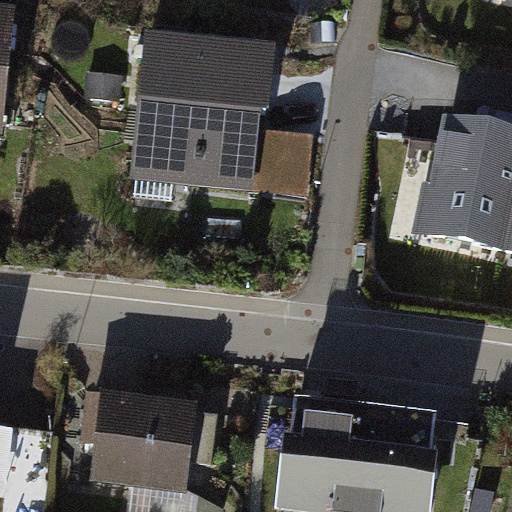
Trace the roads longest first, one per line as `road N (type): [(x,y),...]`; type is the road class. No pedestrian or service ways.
road 1 (residential): [(320,341),(365,0)]
road 2 (residential): [(0,306),(320,341)]
road 3 (residential): [(320,341),(511,369)]
